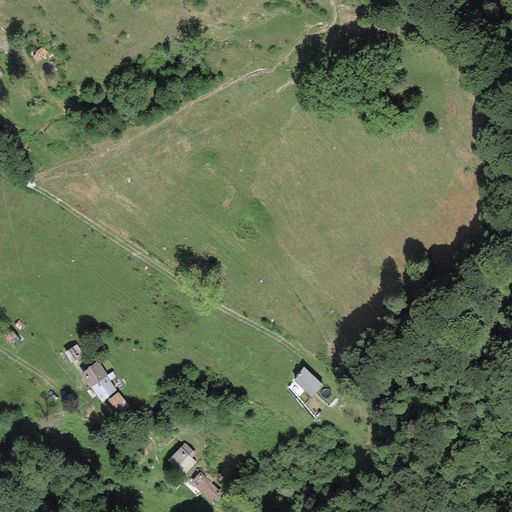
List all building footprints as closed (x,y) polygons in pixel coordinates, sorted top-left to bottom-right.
[(86,357),(78,346),(67,353),(75,364),(86,357)] [(108,376),(97,363),(80,376),(91,390),(106,378),(108,376)] [(323,387),(303,369),(291,381),(293,383),(310,400),(323,387)] [(106,378),(91,390),(101,404),(117,393),(106,378)] [(132,406),(121,394),(112,402),(124,414),(132,406)] [(167,462),(183,478),(196,464),(194,463),(198,459),(185,444),(167,462)] [(190,484),(201,494),(210,485),(200,474),(190,484)] [(210,485),(201,494),(212,506),(221,497),(210,485)]
